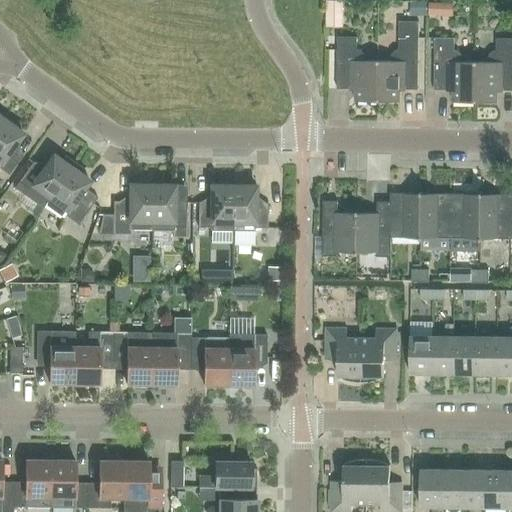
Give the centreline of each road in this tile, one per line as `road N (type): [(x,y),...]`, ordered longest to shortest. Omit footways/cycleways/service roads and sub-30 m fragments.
road 1 (residential): [(301,139),(124,137),(13,63)]
road 2 (residential): [(301,421),(0,412)]
road 3 (residential): [(301,421),(511,423)]
road 4 (residential): [(511,141),(301,139)]
road 5 (residential): [(301,139),(294,75),(260,26),(253,0)]
